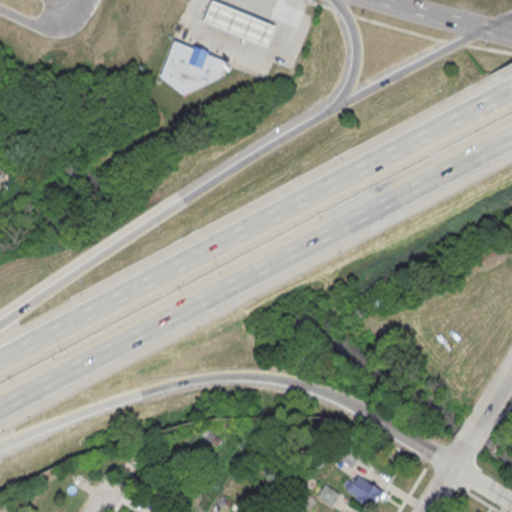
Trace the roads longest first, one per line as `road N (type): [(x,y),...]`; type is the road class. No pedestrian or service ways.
road 1 (motorway): [(0,411),(511,136)]
road 2 (motorway): [(511,87),(0,359)]
road 3 (motorway): [(0,446),(169,385),(256,377),(341,400),(453,464)]
road 4 (motorway): [(337,104),(226,169),(0,325)]
road 5 (motorway): [(482,29),(337,104)]
road 6 (secondary): [(378,0),(511,36)]
